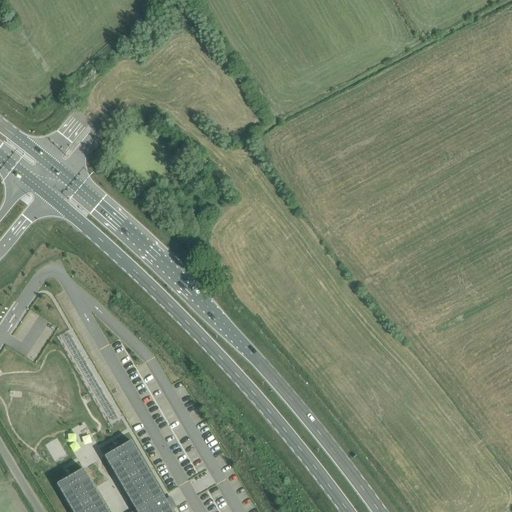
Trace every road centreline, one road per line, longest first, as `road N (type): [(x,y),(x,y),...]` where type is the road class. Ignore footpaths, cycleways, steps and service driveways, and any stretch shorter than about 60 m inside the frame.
road 1 (track): [(93,120),(116,97),(145,97),(173,112),(254,188),(397,431)]
road 2 (primary): [(380,511),(336,450),(203,304),(65,171)]
road 3 (primary): [(46,194),(179,316),(341,511)]
road 4 (unclassified): [(65,171),(93,120),(74,127),(47,157)]
